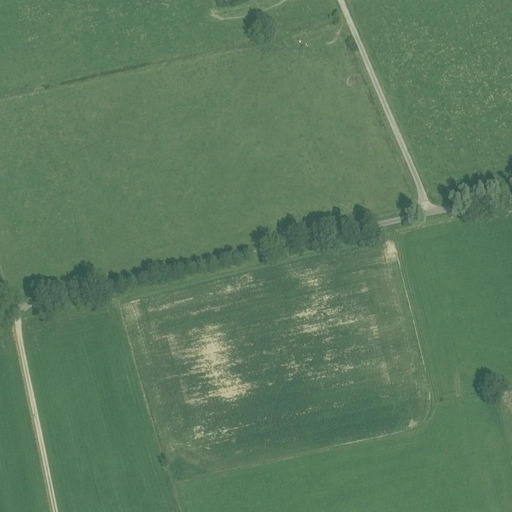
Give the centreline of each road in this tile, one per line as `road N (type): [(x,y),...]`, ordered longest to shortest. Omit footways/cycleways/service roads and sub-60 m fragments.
road 1 (unclassified): [(0,311),(511,191)]
road 2 (unknown): [(11,309),(54,511)]
